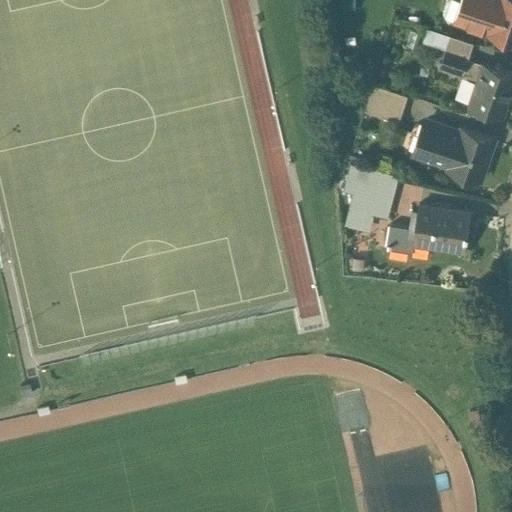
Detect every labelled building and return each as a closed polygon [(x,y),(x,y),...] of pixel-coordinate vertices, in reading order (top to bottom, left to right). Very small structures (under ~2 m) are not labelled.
[(511,0),(461,0),(455,19),(487,30),(511,38),(511,0)] [(472,42),(449,34),(445,49),(467,56),(472,42)] [(473,40),(470,57),(494,61),(496,44),(473,40)] [(467,56),(445,49),(439,65),(462,72),(467,56)] [(511,81),(511,71),(482,61),(468,103),(501,114),(511,81)] [(407,94),(373,83),(364,109),(398,120),(407,94)] [(459,128),(427,117),(415,151),(447,162),(459,128)] [(494,138),(460,127),(447,162),(447,164),(481,176),(494,138)] [(363,164),(349,160),(342,188),(352,190),(377,197),(390,201),(397,177),(362,168),(363,164)] [(377,197),(352,190),(348,204),(373,210),(377,197)] [(469,209),(418,201),(416,212),(412,241),(413,241),(463,249),(469,209)] [(408,225),(389,222),(385,244),(412,248),(413,241),(412,241),(416,212),(410,211),(408,225)]
